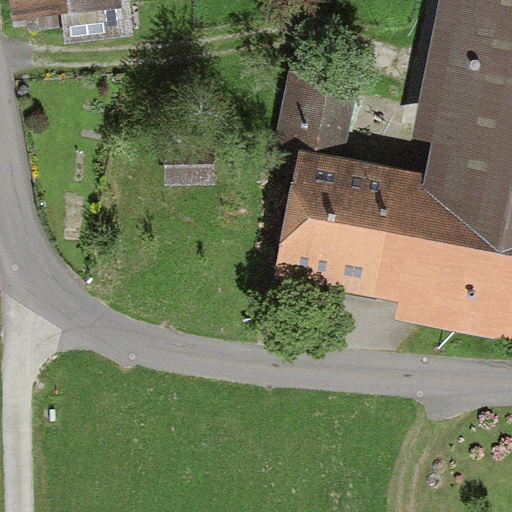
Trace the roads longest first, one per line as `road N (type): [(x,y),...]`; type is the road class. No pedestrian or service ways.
road 1 (tertiary): [(511,379),(193,355),(91,321),(44,276)]
road 2 (residential): [(14,511),(11,339),(44,276)]
road 3 (tertiary): [(44,276),(14,211),(0,143)]
